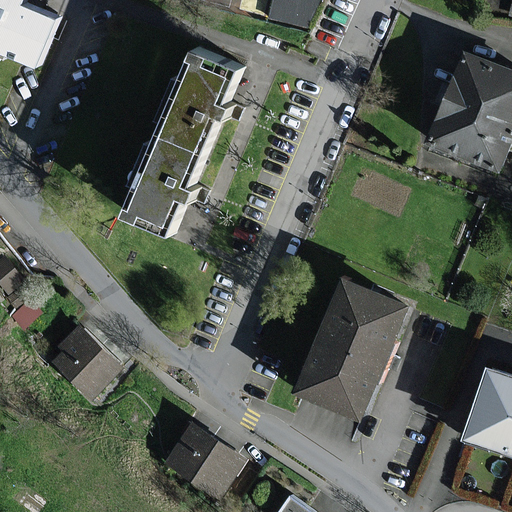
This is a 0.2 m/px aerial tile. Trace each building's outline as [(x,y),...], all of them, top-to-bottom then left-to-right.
[(35,0),(18,0),(18,1),(15,0),(0,0),(0,51),(48,71),(68,22),(34,8),(37,1),(35,0)] [(272,0),(269,15),(313,24),(317,0),(272,0)] [(198,49),(162,130),(210,151),(226,115),(232,118),(238,105),(230,102),(244,69),(198,49)] [(511,143),(511,69),(469,53),(434,143),(502,169),(511,143)] [(203,190),(195,187),(210,151),(162,130),(128,211),(176,232),(190,199),(198,202),(203,190)] [(28,283),(9,259),(0,266),(0,287),(8,298),(28,283)] [(403,309),(344,283),(298,392),(357,417),(403,309)] [(127,370),(84,327),(51,361),(94,403),(127,370)] [(511,379),(489,372),(467,438),(511,453),(511,379)] [(249,461),(196,424),(168,464),(222,500),(249,461)] [(325,511),(296,489),(277,511),(325,511)]
